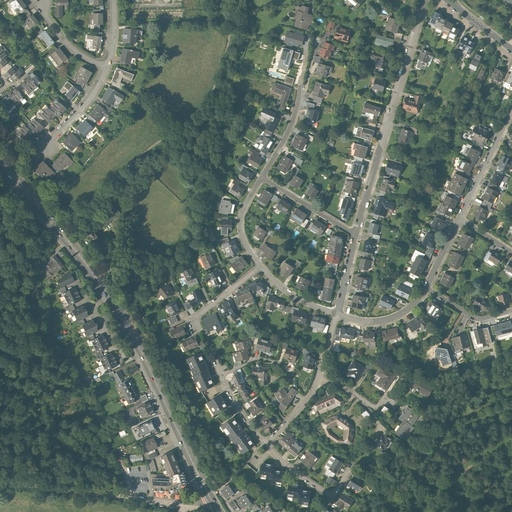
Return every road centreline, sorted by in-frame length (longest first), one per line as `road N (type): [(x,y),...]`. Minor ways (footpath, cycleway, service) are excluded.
road 1 (primary): [(0,161),(120,313),(209,496)]
road 2 (residential): [(356,235),(424,0)]
road 3 (residential): [(0,484),(193,504),(209,496)]
road 4 (residential): [(113,0),(106,67),(47,148)]
road 5 (residential): [(264,443),(320,373),(337,313)]
road 6 (residential): [(459,218),(511,108)]
